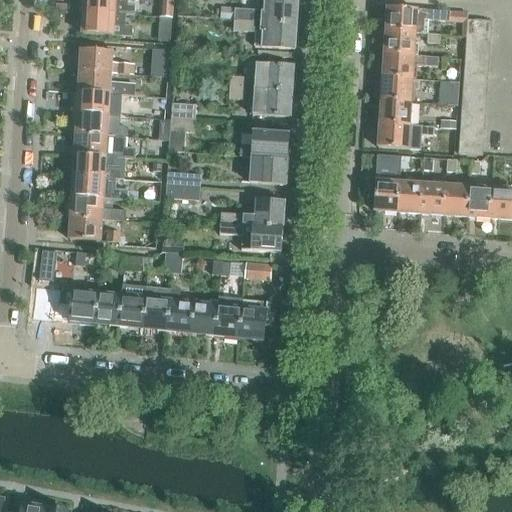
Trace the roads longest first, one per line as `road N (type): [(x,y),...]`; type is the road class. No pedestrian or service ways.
road 1 (residential): [(4,360),(29,0)]
road 2 (residential): [(325,393),(4,360)]
road 3 (residential): [(336,245),(342,0)]
road 4 (residential): [(511,260),(336,245)]
road 5 (residential): [(325,393),(336,245)]
